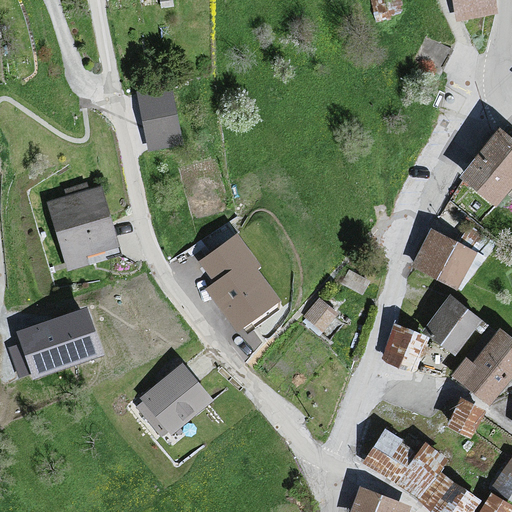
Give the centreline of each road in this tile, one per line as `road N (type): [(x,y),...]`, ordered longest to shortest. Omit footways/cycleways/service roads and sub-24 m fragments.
road 1 (residential): [(97,0),(148,249),(298,440),(336,464)]
road 2 (residential): [(505,91),(447,164),(406,252),(336,464)]
